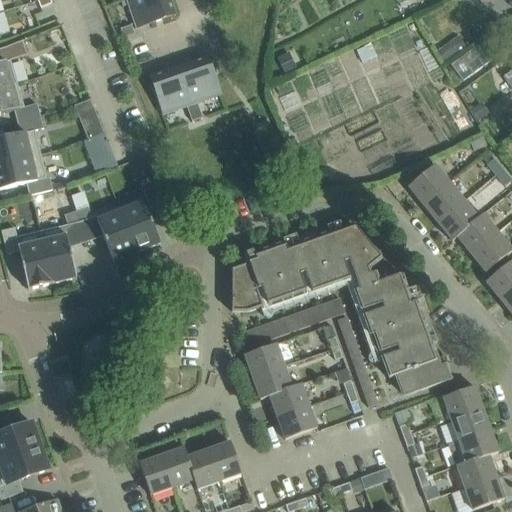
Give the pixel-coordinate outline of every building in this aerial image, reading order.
[(41,0),(37,2),(40,9),(52,4),(49,0),(41,0)] [(168,0),(128,0),(127,1),(137,29),(173,16),(173,18),(175,17),(168,0)] [(409,0),(397,0),(396,1),(404,17),(415,12),(409,0)] [(511,21),(500,31),(511,47),(511,21)] [(134,35),(131,26),(120,30),(123,39),(134,35)] [(0,90),(17,85),(10,62),(27,57),(22,42),(5,49),(0,50),(0,90)] [(191,105),(196,103),(219,95),(207,59),(208,59),(208,57),(178,67),(191,105)] [(186,107),(191,105),(178,67),(148,78),(149,79),(150,79),(163,115),(186,107)] [(511,71),(503,78),(511,90),(511,71)] [(16,124),(40,118),(36,105),(24,109),(17,85),(0,90),(0,116),(13,112),(16,124)] [(90,101),(74,107),(78,119),(95,112),(90,101)] [(191,105),(185,107),(188,115),(199,111),(196,103),(191,105)] [(199,111),(188,115),(191,123),(202,119),(199,111)] [(40,118),(16,124),(20,135),(0,140),(0,165),(40,156),(34,132),(43,130),(40,118)] [(481,140),(469,145),(472,153),(485,147),(481,140)] [(110,150),(88,159),(93,171),(95,175),(117,167),(110,150)] [(40,156),(0,165),(0,191),(26,185),(29,197),(52,192),(49,179),(46,180),(40,156)] [(486,167),(494,178),(502,172),(493,161),(486,167)] [(422,206),(448,185),(433,167),(408,188),(422,206)] [(511,183),(502,172),(494,178),(503,189),(511,183)] [(161,205),(153,183),(141,187),(150,210),(161,205)] [(422,206),(437,224),(463,203),(448,185),(422,206)] [(141,199),(118,208),(136,254),(159,244),(141,199)] [(477,221),(463,203),(437,224),(451,242),(477,221)] [(136,254),(118,208),(95,218),(113,263),(136,254)] [(88,209),(76,213),(83,235),(95,231),(88,209)] [(83,235),(76,213),(64,217),(71,239),(83,235)] [(456,239),(471,256),(497,235),(481,217),(477,221),(451,242),(452,242),(456,239)] [(395,377),(401,395),(419,389),(420,392),(451,381),(445,365),(439,367),(417,302),(412,304),(402,276),(379,284),(375,274),(370,275),(369,270),(381,260),(353,226),(315,239),(313,234),(254,255),(256,261),(232,269),(231,313),(247,313),(328,285),(329,288),(355,279),(359,291),(354,293),(361,312),(364,311),(388,379),(395,377)] [(27,291),(52,285),(41,242),(42,242),(40,233),(16,239),(14,229),(1,232),(6,256),(18,253),(27,291)] [(511,253),(497,235),(471,256),(485,274),(511,253)] [(41,242),(52,285),(76,279),(66,237),(42,242),(41,242)] [(511,291),(511,262),(485,283),(500,301),(511,291)] [(511,291),(500,301),(511,316),(511,291)] [(239,336),(244,350),(344,315),(339,300),(239,336)] [(377,406),(346,318),(337,322),(368,409),(377,406)] [(331,352),(339,349),(335,338),(327,341),(331,352)] [(276,346),(244,357),(252,379),(283,368),(276,346)] [(342,359),(339,349),(331,352),(334,361),(342,359)] [(260,401),(269,398),(300,386),(300,385),(291,389),(283,368),(252,379),(260,401)] [(346,395),(354,393),(350,382),(342,384),(346,395)] [(300,386),(269,398),(277,420),(308,408),(300,386)] [(482,410),(474,388),(442,399),(450,421),(482,410)] [(357,402),(354,393),(346,395),(350,405),(357,402)] [(308,408),(277,420),(284,441),(316,430),(308,408)] [(458,443),(490,432),(482,410),(450,421),(458,443)] [(0,461),(40,447),(31,424),(0,435),(0,461)] [(399,428),(403,438),(410,435),(407,425),(399,428)] [(498,454),(490,432),(458,443),(465,464),(456,467),(456,469),(488,457),(498,454)] [(414,445),(410,435),(403,438),(406,448),(414,445)] [(230,443),(208,451),(219,483),(241,475),(230,443)] [(40,447),(0,461),(0,481),(2,487),(0,487),(0,500),(0,501),(22,493),(18,481),(48,471),(40,447)] [(196,491),(219,483),(208,451),(186,459),(183,449),(182,450),(193,482),(196,491)] [(182,450),(162,457),(173,489),(193,482),(182,450)] [(162,457),(139,465),(150,497),(173,489),(162,457)] [(464,490),(496,479),(488,457),(456,469),(464,490)] [(414,471),(418,481),(426,478),(422,468),(414,471)] [(380,481),(391,477),(388,470),(378,473),(380,481)] [(426,478),(418,481),(421,491),(429,488),(426,478)] [(504,500),(496,479),(464,490),(472,511),(504,500)] [(349,484),(338,487),(341,495),(351,491),(349,484)] [(341,495),(338,487),(328,491),(331,499),(341,495)] [(305,499),(295,503),(298,511),(308,507),(305,499)] [(24,511),(60,511),(56,500),(24,511)] [(293,511),(298,511),(295,503),(285,506),(286,511),(293,511)]
